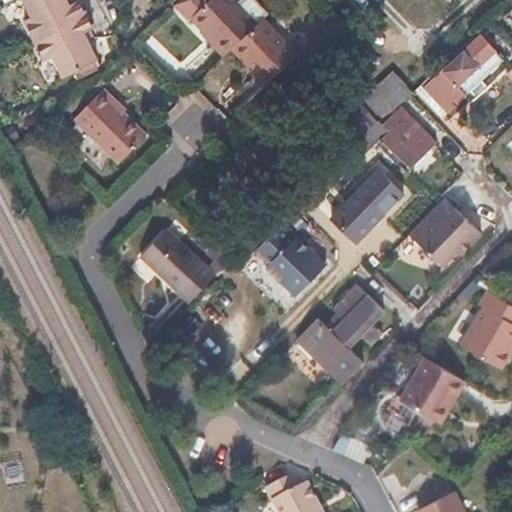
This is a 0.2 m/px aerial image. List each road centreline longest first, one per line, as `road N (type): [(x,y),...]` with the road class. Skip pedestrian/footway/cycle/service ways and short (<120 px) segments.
road 1 (residential): [(292,457),(216,425),(130,369),(73,260),(204,125)]
road 2 (unclassified): [(292,457),(511,226)]
